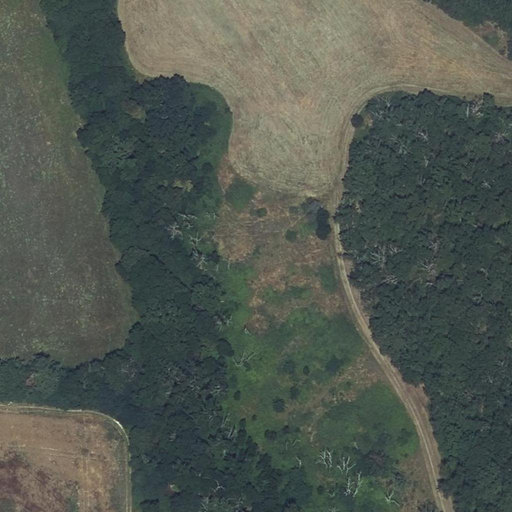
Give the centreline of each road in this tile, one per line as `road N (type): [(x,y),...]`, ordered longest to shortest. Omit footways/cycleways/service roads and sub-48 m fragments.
road 1 (track): [(511,100),(379,90),(343,131),(332,200),(356,313),(418,422),(448,511)]
road 2 (track): [(0,402),(119,423),(130,511)]
